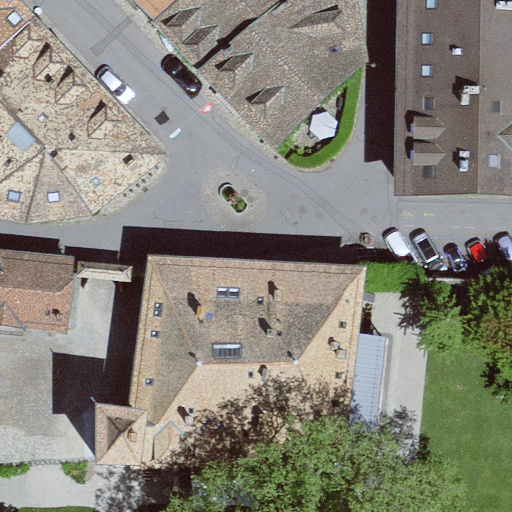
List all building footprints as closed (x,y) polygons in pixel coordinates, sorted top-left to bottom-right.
[(0,0),(0,204),(69,221),(113,220),(170,163),(22,0),(0,0)] [(137,0),(293,161),(354,126),(390,79),(374,0),(137,0)] [(511,0),(427,0),(424,192),(511,193),(511,0)] [(0,332),(87,341),(86,261),(0,253),(0,332)] [(381,282),(161,267),(151,427),(111,424),(108,479),(176,483),(179,430),(370,443),(381,282)]
